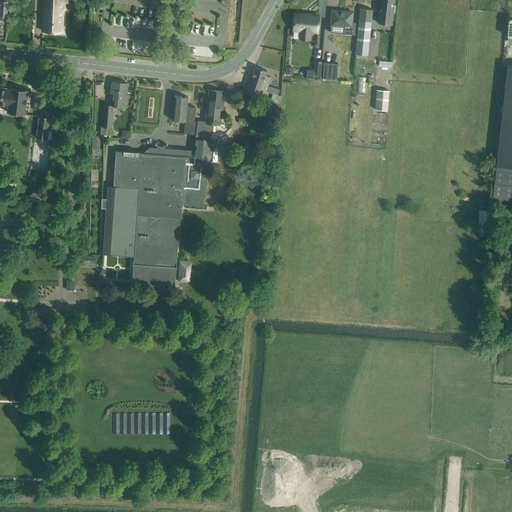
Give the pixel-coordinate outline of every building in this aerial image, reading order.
[(44,0),(43,21),(43,31),(62,32),(63,10),(65,10),(65,2),(68,2),(68,0),(44,0)] [(393,12),(395,12),(395,5),(394,5),(394,0),(380,0),(378,23),(392,24),(393,12)] [(359,20),(357,43),(370,44),(372,21),(373,10),(360,8),(359,20)] [(331,25),(330,33),(343,34),(355,35),(356,23),(352,23),(353,12),(332,10),(331,25)] [(295,14),(294,29),(301,30),(300,39),(310,40),(311,31),(318,31),(319,16),(295,14)] [(315,61),(314,79),(321,80),(322,62),(315,61)] [(324,63),(323,79),(337,80),(338,64),(324,63)] [(511,66),(507,65),(496,165),(511,166),(511,66)] [(247,93),(256,97),(264,99),(266,91),(278,95),(280,89),(268,86),(271,77),(265,75),(267,71),(255,67),(251,80),(247,93)] [(127,83),(113,81),(111,93),(114,94),(112,105),(128,107),(129,95),(126,95),(127,83)] [(0,87),(0,104),(9,106),(8,112),(25,115),(28,90),(11,88),(11,89),(0,87)] [(387,109),(389,89),(377,88),(375,108),(387,109)] [(210,90),(206,122),(213,124),(221,124),(224,92),(210,90)] [(174,96),(172,120),(185,121),(184,134),(193,134),(195,120),(196,107),(193,107),(188,107),(189,97),(188,97),(174,96)] [(114,106),(105,105),(104,119),(104,127),(101,127),(101,134),(112,136),(113,128),(111,128),(114,106)] [(140,128),(150,118),(143,110),(136,116),(139,120),(136,123),(140,128)] [(40,116),(37,138),(47,140),(47,139),(52,140),(53,131),(48,131),(50,117),(40,116)] [(102,198),(101,208),(107,208),(104,254),(134,256),(132,284),(175,287),(179,217),(182,217),(182,205),(186,205),(203,206),(204,195),(205,195),(208,164),(210,164),(212,139),(210,139),(210,136),(212,135),(213,124),(206,122),(195,120),(193,134),(195,135),(194,150),(150,147),(143,153),(116,151),(113,187),(109,186),(108,199),(102,198)] [(511,166),(496,165),(492,199),(511,200),(511,166)]
